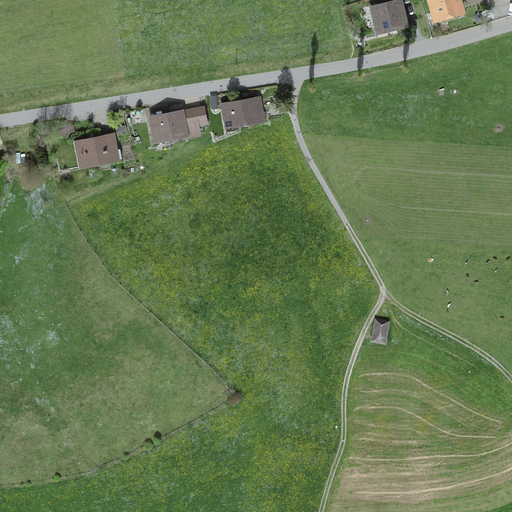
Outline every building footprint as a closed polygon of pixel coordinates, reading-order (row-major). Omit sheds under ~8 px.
[(420,0),(428,24),(460,14),(456,0),(420,0)] [(365,7),(372,35),(399,29),(393,1),(365,7)] [(219,102),(223,129),(264,122),(260,96),(219,102)] [(200,105),(144,114),(149,143),(196,134),(194,125),(204,123),(200,105)] [(69,139),(74,168),(115,161),(110,132),(69,139)] [(373,319),(368,340),(378,343),(384,321),(373,319)]
